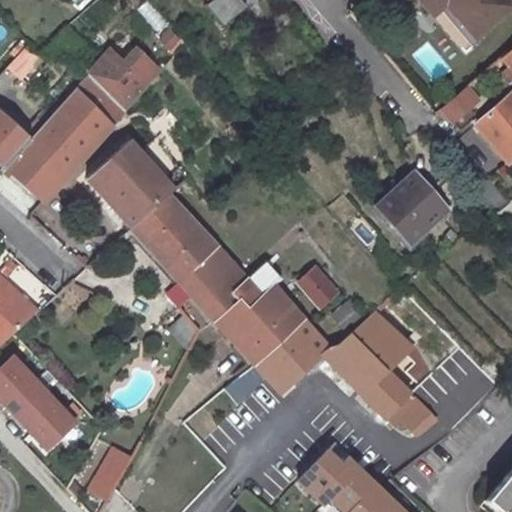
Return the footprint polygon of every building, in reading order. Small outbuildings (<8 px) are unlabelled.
[(204,0),(196,7),(211,25),(235,6),(230,0),(204,0)] [(489,0),(408,0),(423,18),(435,9),(464,43),(501,13),(489,0)] [(507,75),(511,80),(511,43),(493,59),(499,66),(507,75)] [(150,77),(135,62),(127,54),(114,66),(103,54),(79,78),(98,98),(113,114),(150,77)] [(507,75),(499,66),(494,71),(502,80),(507,75)] [(54,178),(113,114),(98,98),(79,78),(24,135),(0,159),(0,171),(32,201),(54,178)] [(432,110),(443,124),(460,110),(468,103),(456,90),(448,96),(432,110)] [(511,101),(504,93),(472,119),(486,136),(480,141),(500,165),(511,154),(511,101)] [(0,159),(24,135),(2,110),(0,109),(0,159)] [(466,125),(480,141),(486,136),(472,119),(466,125)] [(77,179),(122,230),(171,187),(127,136),(77,179)] [(357,208),(388,247),(425,215),(394,178),(357,208)] [(220,241),(171,187),(122,230),(171,286),(220,241)] [(255,280),(220,241),(171,286),(205,324),(235,297),(255,280)] [(339,291),(317,265),(293,285),(316,311),(339,291)] [(235,297),(205,324),(248,370),(306,317),(274,282),(244,308),(235,297)] [(0,334),(27,311),(0,284),(0,334)] [(412,348),(374,307),(332,346),(320,357),(359,398),(389,371),(412,348)] [(332,346),(306,317),(248,370),(276,400),(320,357),(332,346)] [(77,423),(12,353),(0,364),(0,404),(45,452),(77,423)] [(412,398),(389,371),(359,398),(384,424),(412,398)] [(232,402),(249,392),(239,377),(223,387),(232,402)] [(433,421),(412,398),(384,424),(392,432),(400,424),(413,438),(433,421)] [(109,444),(82,490),(105,503),(131,457),(109,444)] [(338,463),(326,452),(296,483),(326,511),(402,511),(344,457),(338,463)] [(511,511),(511,455),(474,500),(487,511),(511,511)]
